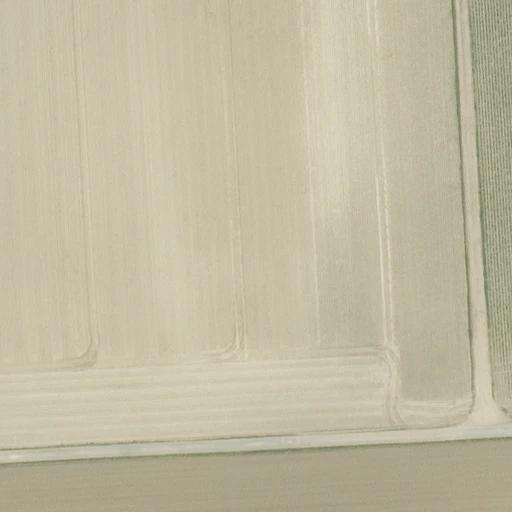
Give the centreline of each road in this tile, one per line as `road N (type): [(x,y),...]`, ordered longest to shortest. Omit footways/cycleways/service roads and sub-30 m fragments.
road 1 (unclassified): [(0,462),(511,432)]
road 2 (track): [(461,0),(485,433)]
